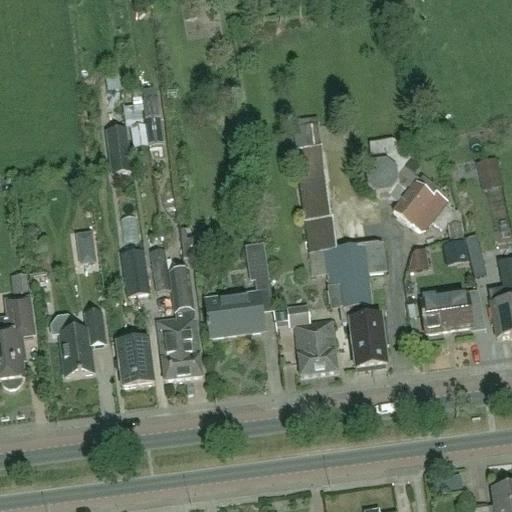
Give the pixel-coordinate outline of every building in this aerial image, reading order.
[(144,121),(148,150),(163,148),(159,119),(144,121)] [(148,150),(144,128),(130,129),(133,152),(148,150)] [(133,176),(128,132),(109,134),(114,178),(133,176)] [(387,197),(400,208),(416,188),(420,183),(402,170),(412,159),(392,142),(369,145),(372,169),(365,177),(366,190),(377,198),(387,197)] [(324,253),(336,252),(324,150),(297,153),(312,279),(327,278),(324,253)] [(475,166),(478,178),(498,174),(495,161),(475,166)] [(433,201),(416,188),(400,208),(394,216),(411,229),(433,201)] [(441,233),(455,215),(449,210),(450,208),(436,197),(433,201),(411,229),(418,234),(426,233),(432,225),(441,233)] [(83,240),(86,268),(101,266),(98,238),(83,240)] [(342,312),(368,309),(371,308),(368,277),(386,275),(382,246),(336,252),(324,253),(327,278),(328,290),(339,288),(342,310),(342,312)] [(260,298),(271,297),(265,248),(246,250),(248,270),(253,269),(257,299),(206,305),(209,328),(207,328),(207,332),(209,332),(211,342),(265,335),(260,298)] [(171,294),(166,260),(165,253),(149,255),(155,297),(171,294)] [(407,275),(408,277),(428,273),(424,253),(412,255),(407,275)] [(120,257),(126,301),(150,298),(143,254),(120,257)] [(511,263),(499,266),(505,306),(491,308),(497,342),(511,339),(511,263)] [(171,278),(177,324),(183,384),(203,382),(196,322),(195,322),(189,275),(171,278)] [(426,337),(473,331),(468,299),(421,306),(426,337)] [(21,390),(22,385),(25,384),(21,354),(25,353),(23,342),(35,340),(30,302),(6,305),(10,337),(0,338),(0,387),(2,387),(5,392),(10,395),(16,394),(21,390)] [(342,312),(342,310),(340,311),(342,327),(350,326),(356,374),(387,371),(381,321),(370,323),(368,309),(342,312)] [(301,381),(320,379),(313,327),(310,328),(308,310),(288,313),(290,332),(295,331),(301,381)] [(52,340),(59,339),(65,383),(94,378),(90,351),(105,349),(101,318),(84,320),(86,334),(76,336),(75,327),(67,322),(57,323),(51,331),(52,340)] [(165,386),(183,384),(177,324),(158,326),(165,386)] [(313,327),(320,379),(338,377),(332,325),(313,327)] [(155,387),(149,343),(118,347),(123,391),(155,387)] [(511,511),(511,489),(493,493),(495,511),(511,511)]
